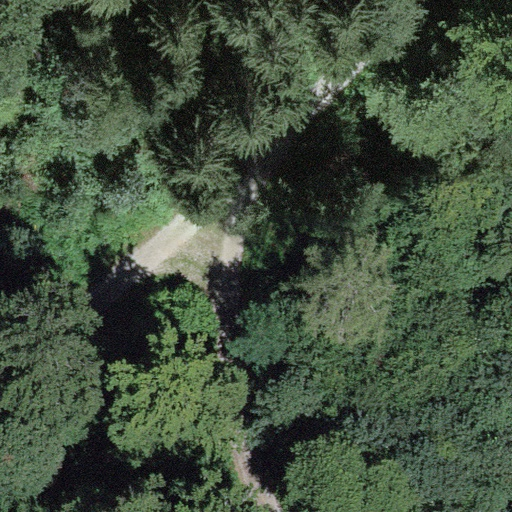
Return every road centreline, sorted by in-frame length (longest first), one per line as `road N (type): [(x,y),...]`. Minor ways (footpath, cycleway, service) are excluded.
road 1 (track): [(410,0),(221,197),(253,448),(278,511)]
road 2 (track): [(0,379),(221,197)]
